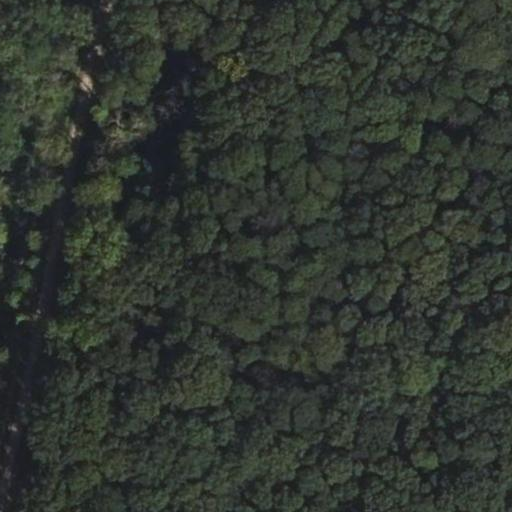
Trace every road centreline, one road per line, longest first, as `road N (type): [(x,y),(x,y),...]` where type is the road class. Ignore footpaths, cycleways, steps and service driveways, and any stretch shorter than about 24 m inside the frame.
road 1 (track): [(0,485),(104,0)]
road 2 (track): [(332,0),(511,421)]
